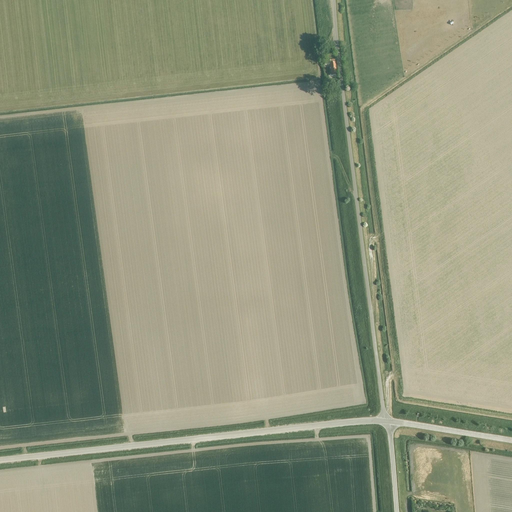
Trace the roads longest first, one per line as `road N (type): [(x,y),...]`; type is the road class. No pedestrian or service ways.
road 1 (unclassified): [(384,420),(332,0)]
road 2 (unclassified): [(0,460),(384,420)]
road 3 (unclassified): [(511,440),(388,421)]
